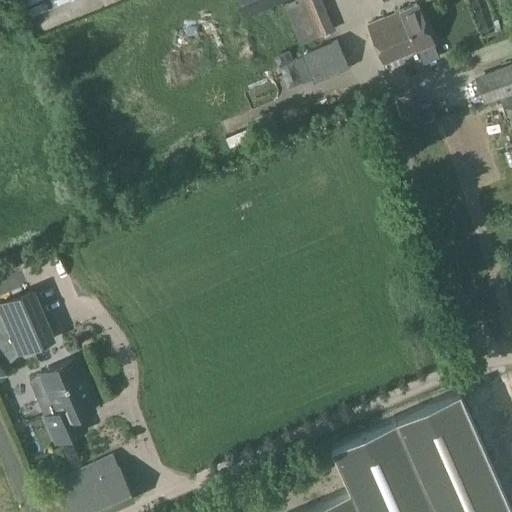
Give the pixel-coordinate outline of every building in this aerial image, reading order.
[(242,0),(247,12),(277,0),(242,0)] [(299,44),(305,41),(334,29),(321,0),(290,0),(288,1),(282,4),(299,44)] [(433,42),(417,3),(368,24),(383,63),(433,42)] [(336,40),(303,54),(314,80),(347,65),(336,40)] [(511,63),(477,76),(484,96),(511,86),(511,63)] [(419,106),(424,122),(437,117),(432,101),(419,106)] [(47,238),(52,250),(66,244),(61,232),(47,238)] [(0,300),(0,312),(17,352),(50,338),(29,288),(0,300)] [(86,381),(75,356),(39,372),(55,410),(44,415),(55,441),(85,428),(78,413),(93,407),(82,382),(86,381)] [(63,489),(72,511),(91,511),(131,494),(118,464),(63,489)] [(511,511),(511,482),(498,487),(507,511),(511,511)]
